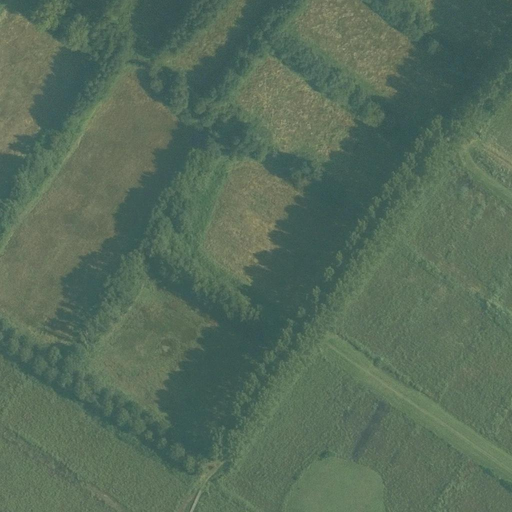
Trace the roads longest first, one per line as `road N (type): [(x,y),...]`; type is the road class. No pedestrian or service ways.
road 1 (track): [(311,331),(511,48)]
road 2 (track): [(0,335),(211,471)]
road 3 (track): [(211,471),(311,331)]
